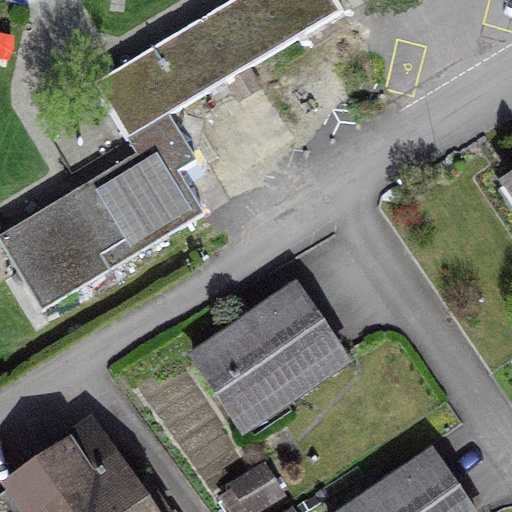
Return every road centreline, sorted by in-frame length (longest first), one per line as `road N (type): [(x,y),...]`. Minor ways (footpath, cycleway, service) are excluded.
road 1 (residential): [(457,112),(330,186),(511,447)]
road 2 (unknown): [(88,352),(205,511)]
